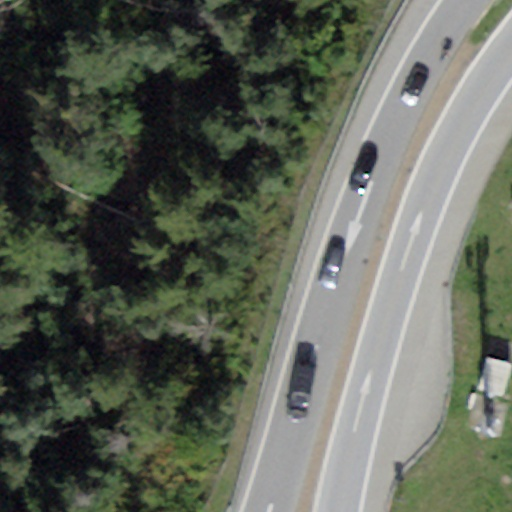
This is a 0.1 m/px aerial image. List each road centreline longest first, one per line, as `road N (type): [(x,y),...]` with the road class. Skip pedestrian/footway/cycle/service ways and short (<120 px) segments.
road 1 (motorway): [(465,0),(414,77),(369,182),(264,511)]
road 2 (trunk): [(339,511),(355,428),(425,212),(511,54)]
